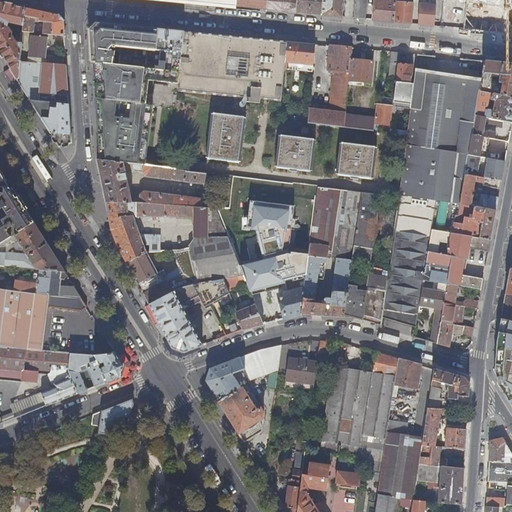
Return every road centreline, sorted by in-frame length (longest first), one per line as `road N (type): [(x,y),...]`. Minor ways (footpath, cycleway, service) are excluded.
road 1 (residential): [(75,5),(511,51)]
road 2 (residential): [(481,372),(348,334),(305,331),(163,374)]
road 3 (secondary): [(46,187),(163,374)]
road 4 (residential): [(46,187),(77,168),(82,148),(75,5)]
road 5 (residential): [(511,190),(481,372)]
road 6 (residential): [(0,439),(163,374)]
road 7 (secondary): [(163,374),(250,511)]
road 8 (residential): [(479,381),(471,511)]
